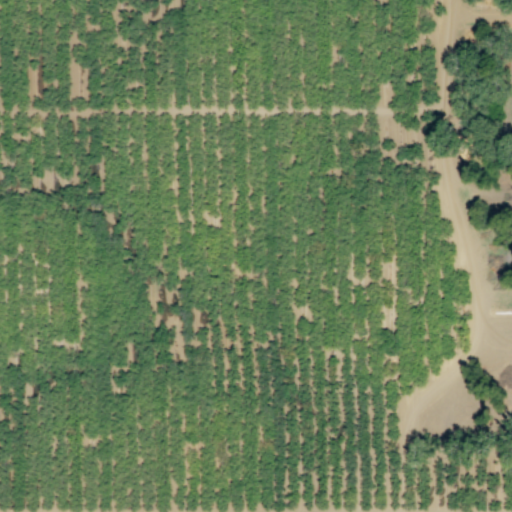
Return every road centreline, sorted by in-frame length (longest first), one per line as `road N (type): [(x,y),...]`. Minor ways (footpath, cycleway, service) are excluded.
road 1 (track): [(450,0),(446,147),(481,324),(477,347),(404,422),(439,511)]
road 2 (track): [(0,112),(444,110)]
